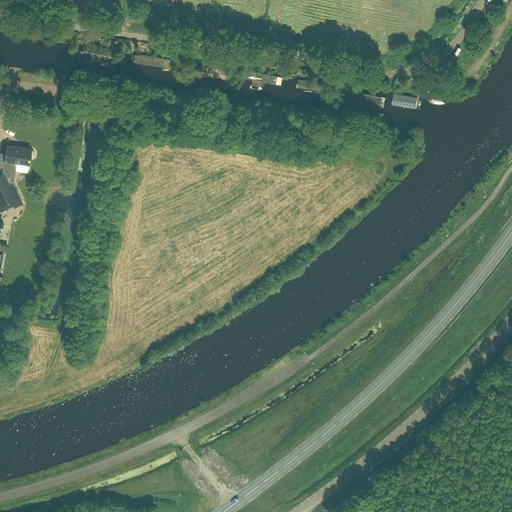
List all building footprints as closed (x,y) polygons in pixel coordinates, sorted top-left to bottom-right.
[(73,60),(119,68),(124,38),(78,31),(73,60)] [(178,71),(182,47),(133,39),(130,64),(178,71)] [(268,42),(262,40),(260,51),(266,52),(268,42)] [(233,80),(237,56),(196,49),(193,74),(233,80)] [(283,86),(287,63),(245,57),(242,80),(283,86)] [(288,86),(323,92),(327,70),(292,64),(288,86)] [(339,95),(387,102),(390,80),(342,72),(339,95)] [(432,76),(431,83),(444,85),(446,85),(446,81),(447,78),(432,76)] [(427,85),(395,80),(391,103),(423,108),(427,85)] [(33,150),(30,149),(30,148),(6,144),(4,153),(0,152),(0,211),(18,203),(11,188),(15,161),(28,163),(29,158),(32,157),(33,155),(34,152),(33,150)]
